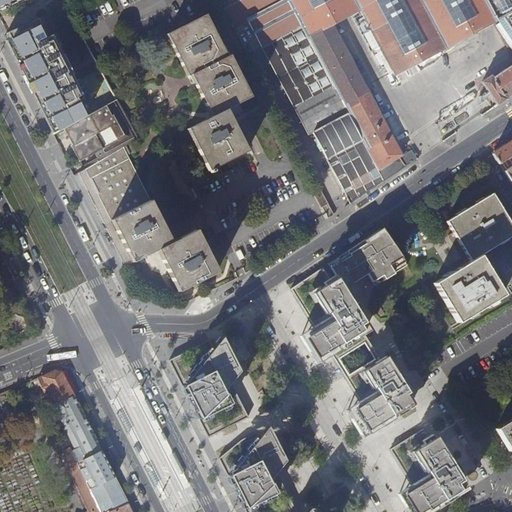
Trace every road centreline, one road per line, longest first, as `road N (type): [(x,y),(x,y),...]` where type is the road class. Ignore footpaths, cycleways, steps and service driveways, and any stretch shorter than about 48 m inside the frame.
road 1 (tertiary): [(511,116),(251,292)]
road 2 (primary): [(119,328),(0,92)]
road 3 (residential): [(251,292),(388,511)]
road 4 (primary): [(212,511),(119,328)]
road 5 (primary): [(71,338),(160,511)]
road 6 (primary): [(0,196),(71,338)]
road 7 (tertiary): [(251,292),(203,323),(119,328)]
